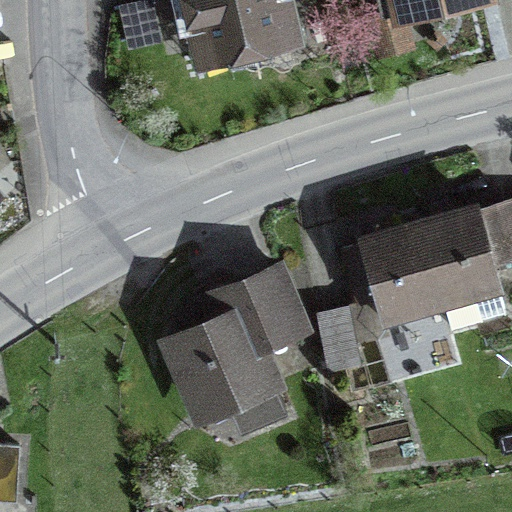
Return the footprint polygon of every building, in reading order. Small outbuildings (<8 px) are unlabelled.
[(205,53),(289,33),(281,0),(183,0),(188,20),(197,18),(205,53)] [(381,0),(384,10),(426,0),(381,0)] [(420,222),(442,298),(452,325),(506,309),(492,262),(511,256),(511,252),(497,202),(476,206),(420,222)] [(442,298),(420,222),(343,246),(358,300),(379,294),(387,325),(409,318),(406,308),(442,298)] [(233,396),(247,427),(283,412),(258,352),(300,334),(295,302),(278,264),(213,292),(225,319),(173,342),(202,409),(233,396)] [(318,312),(328,367),(358,361),(347,306),(318,312)] [(0,492),(17,493),(20,443),(0,442),(0,492)]
